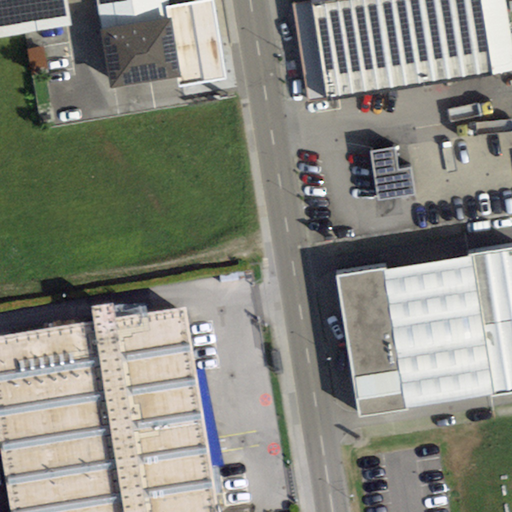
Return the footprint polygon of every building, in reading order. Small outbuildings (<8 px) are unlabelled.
[(66,0),(0,0),(0,37),(71,26),(66,0)] [(168,0),(96,0),(111,88),(178,77),(165,6),(169,6),(168,0)] [(180,89),(227,80),(213,0),(203,0),(169,6),(165,6),(178,77),(180,89)] [(315,0),(310,1),(328,101),(489,75),(477,0),(315,0)] [(477,0),(489,75),(511,71),(511,41),(505,0),(477,0)] [(310,1),(291,4),(309,104),(328,101),(310,1)] [(399,146),(374,150),(382,200),(419,194),(414,165),(403,167),(399,146)] [(338,278),(360,418),(407,411),(407,407),(492,394),(493,397),(511,393),(511,249),(470,256),(471,261),(385,274),(385,270),(338,278)] [(93,322),(0,337),(0,440),(11,511),(216,511),(184,307),(115,318),(112,304),(92,307),(93,322)]
